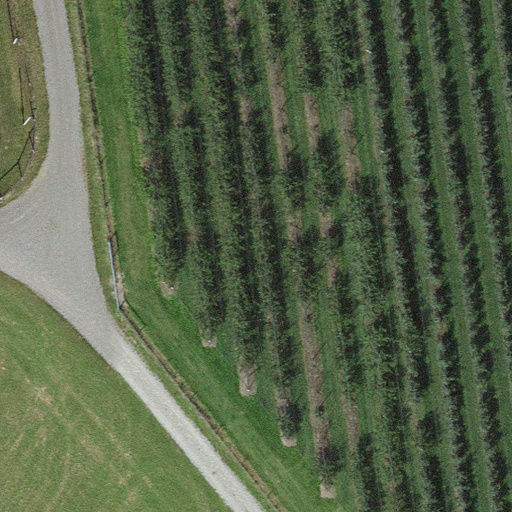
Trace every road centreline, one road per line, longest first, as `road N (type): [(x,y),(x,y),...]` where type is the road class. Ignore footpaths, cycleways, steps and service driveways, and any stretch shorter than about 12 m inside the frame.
road 1 (track): [(245,511),(86,315),(32,274)]
road 2 (track): [(50,0),(73,148),(60,220),(32,274)]
